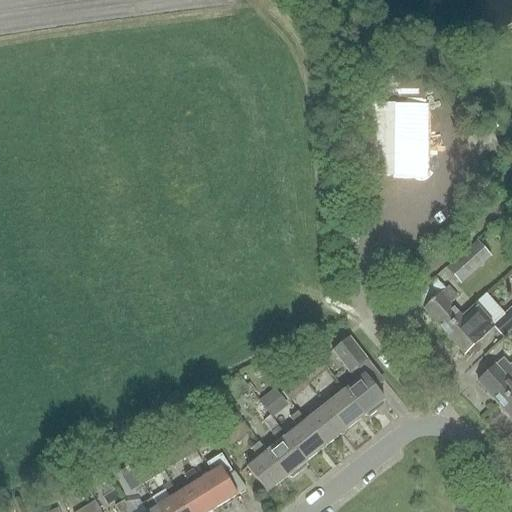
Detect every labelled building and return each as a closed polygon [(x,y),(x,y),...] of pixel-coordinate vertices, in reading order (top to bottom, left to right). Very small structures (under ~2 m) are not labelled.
[(461,284),(492,257),(477,240),(446,267),(461,284)] [(423,313),(443,335),(464,316),(453,304),(457,301),(448,291),(423,313)] [(464,316),(443,335),(464,359),(490,336),(489,335),(496,328),(476,306),(464,316)] [(511,306),(493,324),(504,336),(511,329),(511,306)] [(383,402),(366,379),(357,367),(367,360),(350,339),(335,350),(360,384),(346,395),(363,417),(383,402)] [(300,378),(308,387),(329,370),(322,361),(300,378)] [(478,385),(498,408),(511,395),(511,363),(507,367),(504,363),(478,385)] [(308,387),(300,378),(281,393),(288,403),(308,387)] [(261,403),(274,419),(290,407),(277,390),(261,403)] [(346,395),(326,410),(344,433),(363,417),(346,395)] [(511,395),(498,408),(511,423),(511,395)] [(271,416),(263,407),(259,401),(252,406),(271,432),(279,426),(271,416)] [(344,433),(326,410),(308,423),(306,425),(324,448),(344,433)] [(300,430),(288,439),(286,440),(305,463),(324,448),(306,425),(308,423),(299,411),(291,418),(300,430)] [(230,447),(250,432),(243,424),(224,439),(230,447)] [(285,479),(305,463),(286,440),(288,439),(279,427),(271,433),(280,445),(269,453),(266,455),(285,479)] [(201,435),(178,449),(184,459),(207,444),(201,435)] [(252,448),(261,459),(247,470),(266,494),(285,479),(266,455),(269,453),(260,442),(252,448)] [(149,446),(140,452),(146,463),(156,458),(149,446)] [(157,462),(163,472),(184,459),(178,449),(157,462)] [(239,498),(227,477),(233,473),(223,457),(208,465),(214,475),(200,483),(217,511),(239,498)] [(136,476),(142,486),(163,472),(157,462),(136,476)] [(100,463),(90,469),(98,483),(108,476),(100,463)] [(142,486),(136,476),(116,489),(122,499),(142,486)] [(200,483),(178,496),(187,511),(214,511),(217,511),(200,483)] [(187,511),(178,496),(157,509),(158,511),(187,511)] [(118,511),(131,511),(125,501),(115,507),(118,511)]
